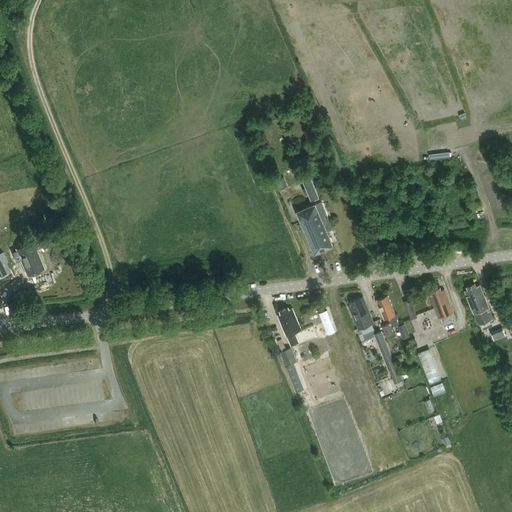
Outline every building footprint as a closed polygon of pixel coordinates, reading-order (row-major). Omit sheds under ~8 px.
[(307,167),(299,171),(306,187),(303,188),(306,195),(309,194),(312,201),(319,198),(307,167)] [(327,230),(333,228),(321,200),(297,211),(315,253),(334,245),(327,230)] [(16,250),(12,251),(16,261),(20,259),(27,276),(45,268),(33,240),(15,248),(16,250)] [(464,289),(474,312),(475,312),(479,323),(494,317),(489,306),(479,283),(476,284),(475,281),(467,285),(468,287),(464,289)] [(442,323),(455,318),(452,312),(452,311),(445,290),(444,288),(441,289),(440,286),(431,290),(432,292),(429,293),(438,317),(440,317),(442,323)] [(393,325),(399,322),(395,313),(396,312),(388,293),(377,298),(386,317),(389,316),(393,325)] [(359,327),(374,321),(364,298),(360,299),(359,297),(350,300),(352,303),(349,304),(359,327)] [(404,301),(411,318),(416,316),(410,299),(404,301)] [(295,331),(302,328),(292,306),(290,307),(289,305),(280,309),(281,311),(278,313),(287,334),(288,334),(292,343),(293,343),(299,340),(295,331)] [(390,322),(382,325),(387,338),(395,334),(390,322)] [(408,322),(399,325),(404,337),(413,334),(408,322)] [(502,326),(490,331),(493,339),(505,334),(502,326)] [(395,360),(382,329),(374,333),(387,364),(395,360)] [(292,346),(281,350),(280,351),(281,353),(277,354),(279,360),(283,359),(286,364),(302,358),(300,354),(301,354),(298,348),(294,350),(292,346)] [(430,383),(442,379),(430,348),(418,353),(430,383)] [(402,353),(395,356),(397,362),(404,360),(402,353)] [(286,366),(296,392),(304,388),(294,363),(286,366)] [(437,394),(449,389),(445,379),(433,385),(437,394)]
